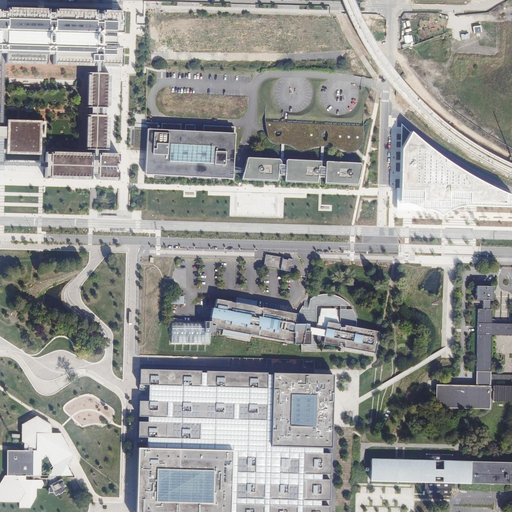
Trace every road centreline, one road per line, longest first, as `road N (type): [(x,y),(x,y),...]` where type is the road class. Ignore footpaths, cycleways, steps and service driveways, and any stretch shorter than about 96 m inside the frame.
road 1 (tertiary): [(511,251),(133,240)]
road 2 (secondary): [(193,0),(392,5)]
road 3 (tertiary): [(133,240),(0,236)]
road 4 (residential): [(133,240),(130,360)]
